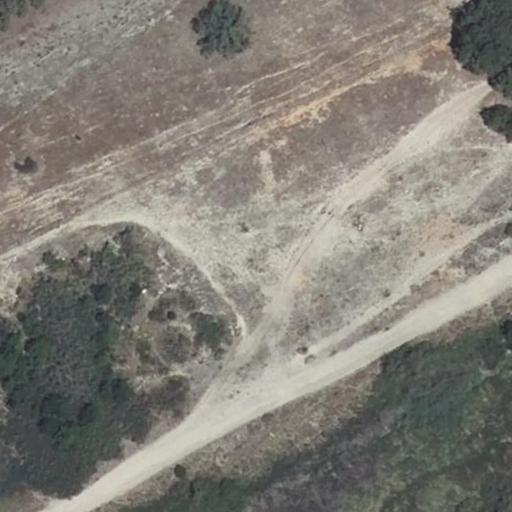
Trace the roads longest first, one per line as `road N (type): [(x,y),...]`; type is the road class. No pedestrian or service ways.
road 1 (track): [(511,275),(401,336),(244,405),(49,511)]
road 2 (track): [(193,433),(350,184),(511,71)]
